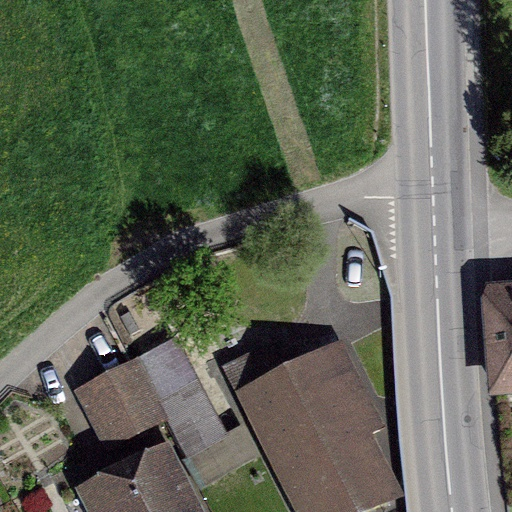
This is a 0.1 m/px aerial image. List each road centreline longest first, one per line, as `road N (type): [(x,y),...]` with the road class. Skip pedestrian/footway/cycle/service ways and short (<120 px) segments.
road 1 (residential): [(0,370),(27,340),(157,258),(356,193),(441,181)]
road 2 (primary): [(455,511),(441,181)]
road 3 (primary): [(441,181),(434,0)]
